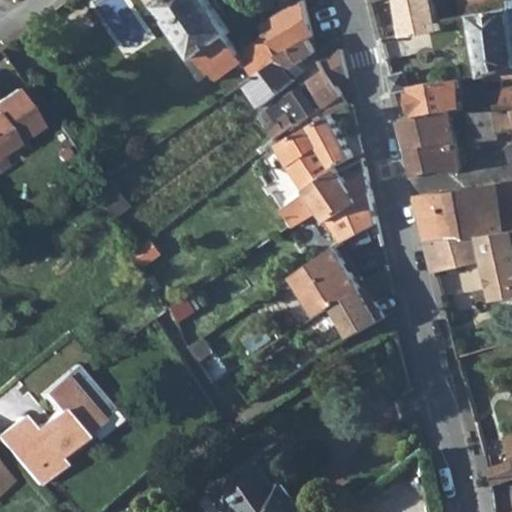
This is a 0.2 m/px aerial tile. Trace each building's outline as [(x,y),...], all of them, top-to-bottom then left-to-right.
[(160,0),(162,3),(161,4),(195,54),(197,54),(209,73),(213,71),(239,54),(227,35),(230,32),(208,0),(160,0)] [(397,0),(406,37),(424,34),(424,33),(441,30),(435,0),(397,0)] [(509,0),(465,0),(467,8),(509,1),(509,0)] [(511,0),(509,1),(467,8),(470,25),(480,79),(480,84),(511,78),(511,27),(511,19),(511,18),(511,0)] [(304,3),(261,28),(265,36),(279,60),(297,48),(308,42),(312,40),(305,7),(304,3)] [(239,54),(243,62),(252,78),(279,60),(265,36),(239,54)] [(252,78),(241,86),(257,108),(291,82),(289,79),(302,72),(297,64),(315,55),(308,42),(297,48),(279,60),(252,78)] [(339,53),(320,63),(325,73),(334,89),(345,83),(339,53)] [(239,54),(213,71),(218,78),(243,62),(239,54)] [(340,110),(345,107),(340,98),(334,89),(325,73),(308,82),(322,108),(319,110),(323,118),(331,114),(340,110)] [(406,74),(388,77),(393,93),(407,91),(410,90),(406,74)] [(410,90),(407,91),(412,118),(452,112),(461,110),(458,81),(410,90)] [(261,113),(257,118),(275,137),(288,125),(291,122),(292,124),(302,118),(319,110),(322,108),(308,82),(275,100),(261,113)] [(511,86),(494,89),(494,111),(511,110),(511,86)] [(0,100),(0,154),(16,144),(42,126),(17,89),(0,100)] [(407,91),(393,93),(400,120),(412,118),(407,91)] [(319,110),(302,118),(307,127),(323,118),(319,110)] [(471,112),(469,113),(473,142),(496,139),(495,131),(511,128),(511,110),(494,111),(471,112)] [(412,118),(400,120),(416,179),(463,170),(452,112),(412,118)] [(307,127),(276,143),(285,155),(308,190),(309,190),(338,172),(336,167),(355,156),(362,153),(358,135),(345,141),(331,114),(323,118),(307,127)] [(255,157),(249,162),(254,169),(261,164),(255,157)] [(285,218),(290,226),(320,207),(344,242),(379,223),(368,177),(349,189),(338,172),(309,190),(308,190),(278,208),(285,218)] [(511,180),(495,183),(505,228),(511,226),(511,180)] [(495,183),(477,186),(488,231),(505,228),(495,183)] [(477,186),(441,191),(455,237),(488,231),(477,186)] [(441,191),(416,197),(428,242),(455,237),(441,191)] [(455,237),(428,242),(437,273),(487,260),(494,291),(500,290),(502,295),(511,292),(511,226),(505,228),(488,231),(455,237)] [(364,287),(337,247),(292,278),(318,316),(364,287)] [(364,287),(334,306),(353,340),(389,317),(379,302),(374,305),(364,287)] [(18,418),(0,433),(0,446),(34,486),(91,438),(85,431),(111,410),(73,366),(39,395),(54,412),(30,433),(18,418)] [(491,478),(493,487),(511,480),(511,441),(506,444),(511,461),(511,463),(490,471),(491,478)] [(217,489),(212,492),(225,511),(235,511),(236,511),(301,511),(287,489),(293,484),(271,452),(217,489)] [(0,488),(9,480),(0,470),(0,488)]
